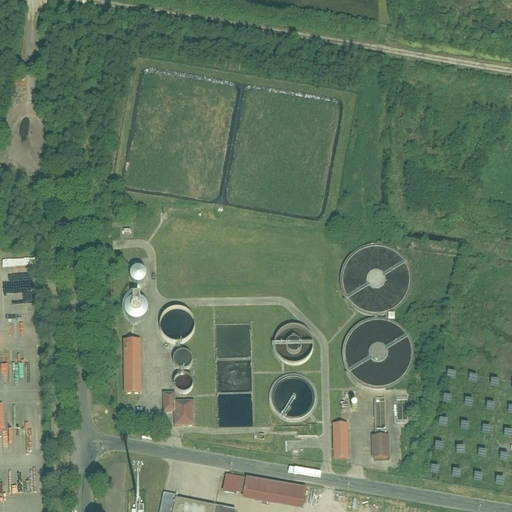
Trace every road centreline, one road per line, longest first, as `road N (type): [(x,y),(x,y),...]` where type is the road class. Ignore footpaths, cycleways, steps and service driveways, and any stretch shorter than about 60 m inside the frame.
road 1 (unclassified): [(44,0),(30,10),(31,103),(40,160),(75,253),(82,437)]
road 2 (unclassified): [(511,70),(80,0)]
road 3 (residential): [(509,511),(82,437)]
